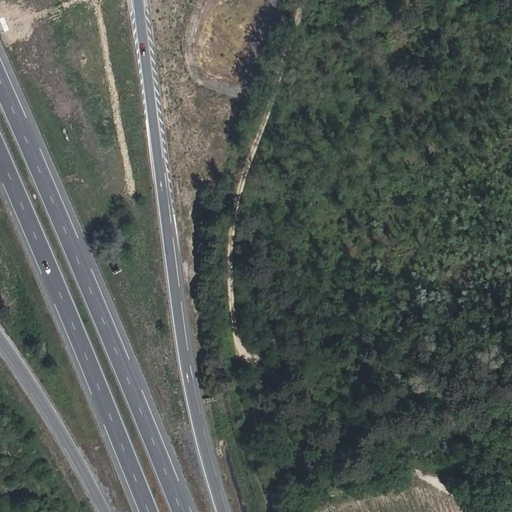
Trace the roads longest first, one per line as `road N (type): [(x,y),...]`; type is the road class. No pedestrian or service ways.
road 1 (track): [(311,0),(250,165),(237,323),(309,387),(506,511)]
road 2 (motorway): [(222,511),(184,368),(138,0)]
road 3 (motorway): [(181,511),(0,86)]
road 4 (motorway): [(0,161),(148,511)]
road 5 (motorway): [(0,339),(102,511)]
